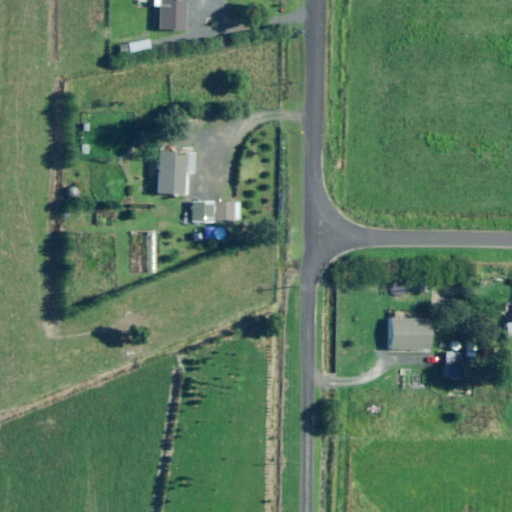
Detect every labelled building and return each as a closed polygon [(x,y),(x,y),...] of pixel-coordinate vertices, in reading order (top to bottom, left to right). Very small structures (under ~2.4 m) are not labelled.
[(186,0),(151,0),(152,6),(158,6),(157,29),(185,30),(186,0)] [(150,53),(148,40),(117,45),(118,58),(150,53)] [(185,152),(157,150),(155,193),(183,194),(185,152)] [(211,203),(211,220),(239,220),(239,202),(211,203)] [(211,220),(211,203),(190,203),(191,223),(211,222),(211,220)] [(116,226),(117,212),(96,211),(95,225),(116,226)] [(157,272),(158,231),(148,231),(147,272),(157,272)] [(429,350),(430,319),(389,317),(388,349),(429,350)] [(511,323),(503,323),(502,338),(511,338),(511,323)]
